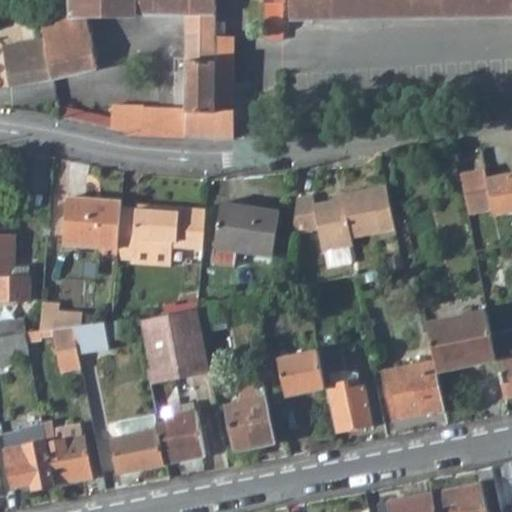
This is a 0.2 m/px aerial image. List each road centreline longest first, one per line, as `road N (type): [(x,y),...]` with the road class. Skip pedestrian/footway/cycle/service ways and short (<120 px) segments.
road 1 (residential): [(0,124),(130,153),(243,154),(511,124)]
road 2 (residential): [(130,511),(511,439)]
